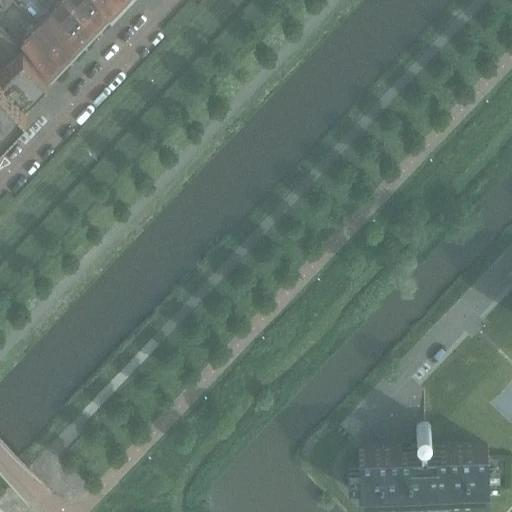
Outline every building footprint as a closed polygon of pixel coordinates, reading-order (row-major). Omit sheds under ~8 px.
[(96,20),(75,0),(64,0),(55,10),(81,35),(96,20)] [(111,4),(106,0),(75,0),(96,20),(111,4)] [(0,120),(47,71),(0,25),(0,11),(3,9),(0,6),(0,120)] [(81,35),(55,10),(40,26),(66,51),(81,35)] [(66,51),(40,26),(24,42),(51,67),(66,51)] [(511,350),(507,356),(503,359),(495,368),(438,428),(426,444),(359,444),(359,495),(384,495),(488,495),(488,478),(495,470),(511,452),(511,350)] [(423,435),(425,435),(426,435),(427,434),(428,433),(429,432),(430,431),(430,430),(431,428),(431,427),(430,426),(430,424),(429,423),(427,421),(425,420),(424,420),(422,420),(421,420),(420,421),(418,422),(417,423),(416,425),(416,426),(416,427),(416,428),(416,429),(416,430),(416,431),(417,432),(418,433),(419,434),(420,435),(421,435),(423,435)]
